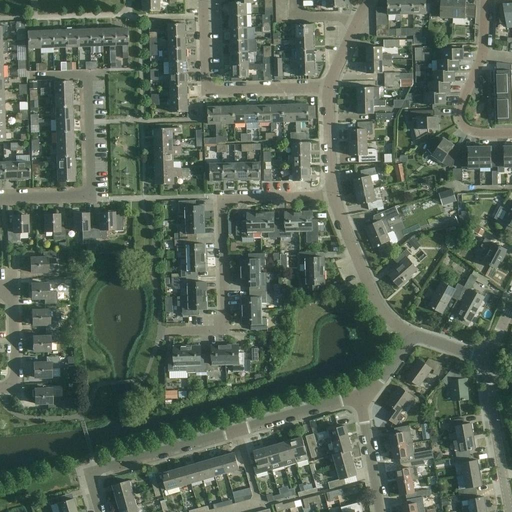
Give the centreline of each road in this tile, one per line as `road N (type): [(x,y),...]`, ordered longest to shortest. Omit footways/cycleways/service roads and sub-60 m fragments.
road 1 (residential): [(98,511),(91,486),(97,474),(359,400)]
road 2 (residential): [(0,197),(91,194),(87,74),(31,76)]
road 3 (residential): [(327,91),(214,91),(203,75),(202,0)]
road 4 (residential): [(172,332),(231,331),(226,196)]
road 5 (residential): [(511,133),(474,133),(459,120),(482,53),(484,0)]
road 6 (residential): [(411,336),(372,293),(331,193)]
road 7 (tertiary): [(509,511),(487,358)]
road 8 (residential): [(0,388),(14,387),(10,288),(0,288)]
